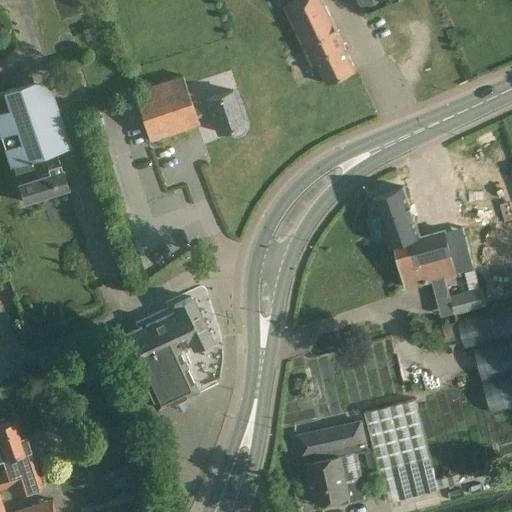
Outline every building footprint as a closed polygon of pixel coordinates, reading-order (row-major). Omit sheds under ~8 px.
[(356,70),(322,0),(295,0),(284,5),(312,64),(317,62),(327,84),(356,70)] [(358,0),(362,8),(367,6),(379,0),(358,0)] [(156,47),(152,34),(137,39),(141,52),(156,47)] [(193,104),(183,75),(133,92),(143,121),(150,140),(199,123),(199,122),(212,117),(217,132),(229,128),(231,131),(234,133),(238,134),(241,133),(243,130),(244,126),(244,123),(233,90),(206,99),(206,100),(193,104)] [(58,150),(36,80),(0,92),(0,134),(16,183),(18,182),(24,202),(68,188),(62,168),(61,168),(59,162),(46,167),(48,172),(37,176),(31,159),(58,150)] [(403,187),(374,196),(391,244),(394,243),(420,235),(415,221),(414,217),(415,217),(414,215),(413,216),(411,211),(410,207),(412,207),(411,205),(410,206),(403,187)] [(420,235),(394,243),(399,259),(413,255),(415,264),(452,255),(451,253),(445,229),(420,236),(420,235)] [(399,259),(406,287),(432,280),(434,286),(436,296),(449,293),(446,278),(457,275),(456,273),(452,255),(415,264),(413,255),(399,259)] [(120,277),(98,284),(103,301),(125,295),(120,277)] [(481,286),(450,294),(454,312),(486,304),(481,286)] [(194,349),(212,341),(191,296),(174,305),(177,311),(127,335),(124,337),(157,408),(198,389),(179,349),(191,343),(194,349)] [(471,346),(486,411),(511,405),(511,301),(456,315),(463,348),(471,346)] [(435,480),(414,398),(365,411),(388,502),(461,483),(459,474),(435,480)] [(59,511),(55,498),(12,511),(6,511),(0,491),(0,489),(13,486),(16,495),(26,492),(43,486),(31,449),(26,434),(22,435),(16,418),(0,423),(0,465),(2,473),(0,473),(0,511),(59,511)] [(365,442),(360,421),(299,435),(309,480),(313,479),(318,505),(350,498),(351,501),(365,498),(361,479),(346,482),(339,448),(365,442)]
